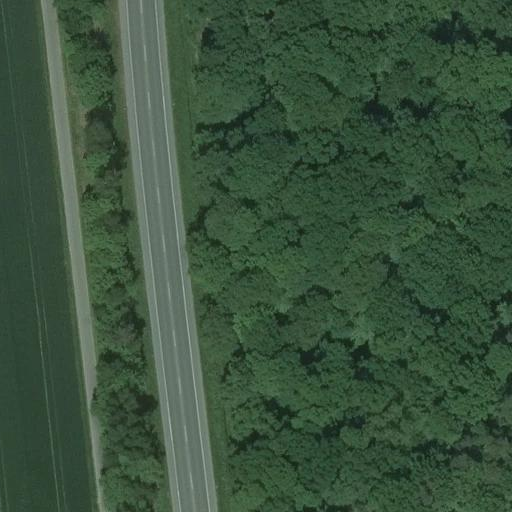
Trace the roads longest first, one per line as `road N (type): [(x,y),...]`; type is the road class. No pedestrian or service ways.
road 1 (unclassified): [(102,511),(42,0)]
road 2 (primary): [(141,0),(194,511)]
